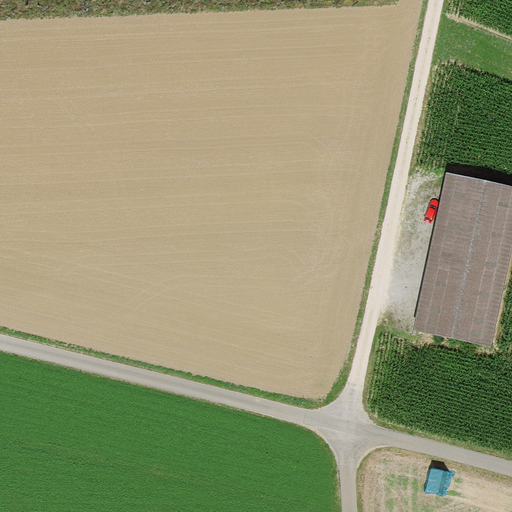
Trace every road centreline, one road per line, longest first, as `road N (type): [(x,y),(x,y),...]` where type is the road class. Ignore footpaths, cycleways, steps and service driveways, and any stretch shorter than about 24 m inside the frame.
road 1 (residential): [(432,0),(340,426)]
road 2 (unclassified): [(0,346),(340,426)]
road 3 (unclassified): [(511,473),(340,426)]
